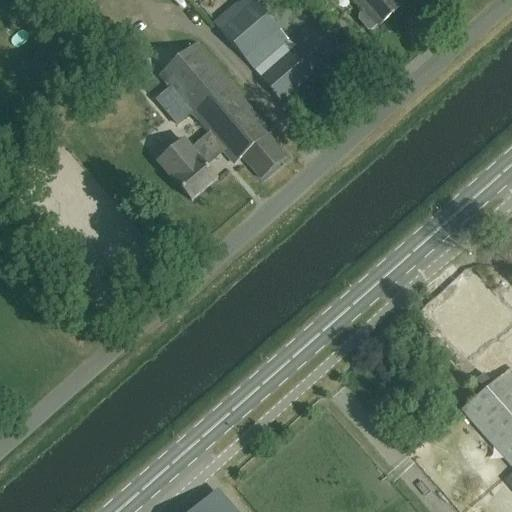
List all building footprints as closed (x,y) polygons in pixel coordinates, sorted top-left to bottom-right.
[(239,0),(213,23),(253,71),(287,42),(250,0),(239,0)] [(371,30),(378,24),(379,26),(403,5),(398,0),(355,0),(365,11),(358,16),(358,20),(367,30),(371,30)] [(190,150),(183,141),(158,163),(190,201),(216,180),(203,165),(221,149),(234,165),(243,157),(260,177),(284,156),(267,136),(271,133),(196,45),(158,77),(208,135),(190,150)] [(282,103),(317,73),(295,47),(260,77),(282,103)] [(240,208),(250,190),(240,185),(230,202),(240,208)] [(511,294),(507,289),(497,298),(470,267),(462,274),(454,265),(427,288),(444,308),(438,313),(450,327),(446,330),(493,385),(461,412),(511,469),(511,371),(510,369),(511,367),(511,294)] [(438,331),(428,339),(435,347),(445,339),(438,331)] [(230,511),(216,495),(196,511),(230,511)]
